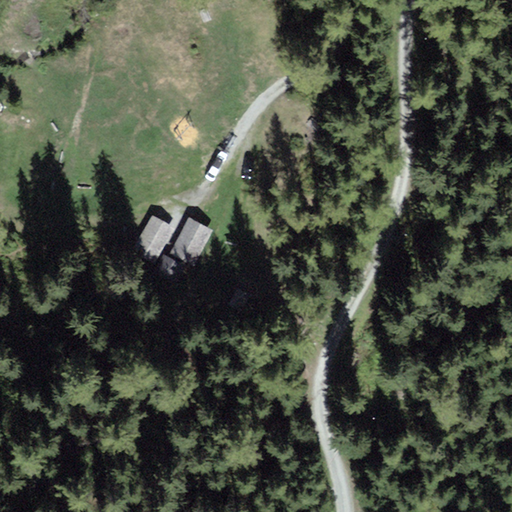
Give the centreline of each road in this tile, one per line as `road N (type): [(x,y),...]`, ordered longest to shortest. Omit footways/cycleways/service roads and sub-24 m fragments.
road 1 (track): [(409,0),(404,191),(318,375),(323,441),(346,511)]
road 2 (track): [(350,0),(325,54),(209,167)]
